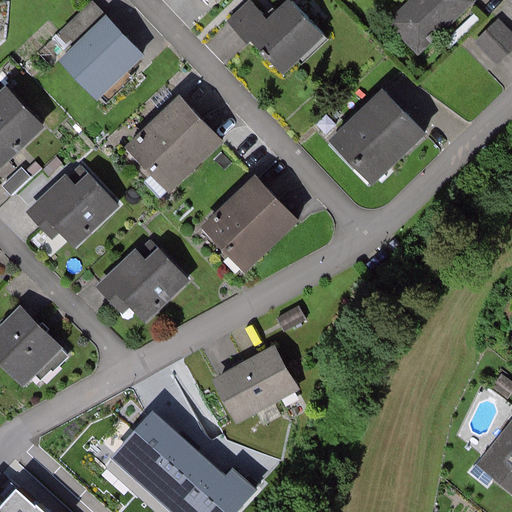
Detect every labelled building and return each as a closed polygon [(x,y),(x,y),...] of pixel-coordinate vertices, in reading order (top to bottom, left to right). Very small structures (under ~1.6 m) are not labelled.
[(413,0),(392,21),(420,51),(473,1),(472,0),(413,0)] [(252,38),(270,21),(251,1),(229,21),(250,43),(253,40),(252,38)] [(270,21),(252,38),(253,40),(283,72),(323,35),(292,1),(273,18),(270,21)] [(110,19),(67,60),(99,94),(142,53),(126,36),(110,19)] [(511,34),(499,21),(477,42),(497,63),(511,48),(511,34)] [(0,96),(0,159),(2,161),(3,162),(6,159),(43,124),(8,89),(0,96)] [(362,114),(336,139),(376,180),(425,133),(384,92),(362,114)] [(158,121),(132,146),(172,188),(222,141),(182,98),(158,121)] [(14,167),(6,159),(3,162),(2,161),(0,162),(0,172),(4,177),(14,167)] [(33,176),(22,165),(3,183),(13,194),(33,176)] [(64,182),(33,211),(54,233),(61,227),(77,243),(117,203),(80,165),(64,182)] [(234,201),(208,226),(248,268),(298,221),(258,178),(234,201)] [(132,258),(103,286),(126,309),(132,302),(147,317),(187,278),(150,240),(132,258)] [(299,306),(278,318),(285,331),(307,319),(299,306)] [(23,309),(0,331),(0,356),(26,382),(46,363),(51,368),(66,353),(39,325),(23,309)] [(277,350),(219,380),(240,418),(297,388),(277,350)] [(511,383),(501,376),(493,387),(509,398),(511,392),(511,383)] [(156,413),(118,456),(141,477),(132,487),(139,493),(147,483),(186,440),(183,438),(156,413)] [(511,431),(481,470),(511,494),(511,431)] [(215,466),(186,440),(147,483),(176,509),(215,466)] [(229,479),(215,466),(176,509),(179,511),(235,511),(256,490),(236,472),(231,477),(229,479)] [(50,511),(23,487),(9,502),(6,504),(0,498),(0,511),(50,511)]
